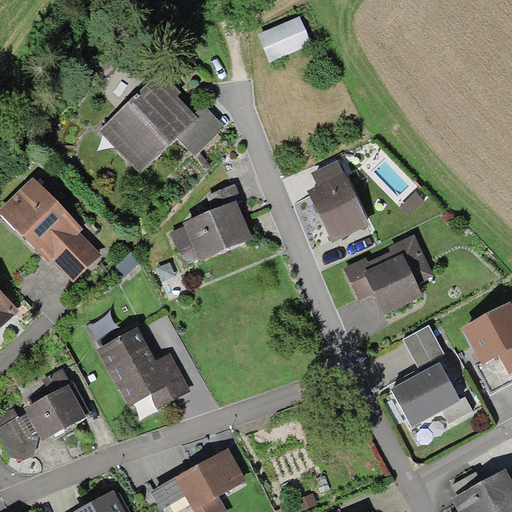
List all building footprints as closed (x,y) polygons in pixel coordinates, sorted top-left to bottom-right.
[(300,18),(259,34),(270,62),(311,46),(300,18)] [(180,95),(161,75),(101,133),(142,175),(178,140),(195,158),(225,129),(205,107),(194,118),(176,100),(180,95)] [(340,161),(313,174),(320,188),(308,194),(333,245),(371,227),(340,161)] [(33,181),(0,214),(0,215),(47,262),(51,258),(75,282),(101,255),(79,233),(82,230),(33,181)] [(236,184),(207,197),(214,212),(184,225),(185,227),(170,234),(183,266),(197,260),(199,263),(253,239),(237,204),(243,201),(236,184)] [(367,259),(344,271),(359,302),(374,295),(385,316),(423,297),(418,286),(435,278),(415,236),(389,249),(394,259),(372,269),(367,259)] [(0,329),(18,312),(0,294),(0,329)] [(511,310),(510,306),(463,331),(479,359),(482,364),(478,366),(492,392),(511,381),(511,377),(510,374),(511,372),(511,310)] [(403,341),(418,369),(445,355),(429,327),(403,341)] [(138,330),(105,347),(134,404),(166,388),(173,400),(192,391),(172,354),(155,363),(138,330)] [(415,378),(393,390),(413,430),(444,414),(449,425),(472,412),(464,398),(460,401),(440,365),(415,378)] [(67,366),(45,378),(54,393),(30,407),(46,436),(85,414),(72,391),(79,387),(67,366)] [(27,438),(12,411),(0,417),(0,437),(12,458),(34,458),(36,439),(27,438)] [(228,449),(155,492),(166,509),(185,498),(193,511),(228,511),(221,498),(247,482),(228,449)] [(483,484),(477,473),(453,486),(460,498),(455,501),(460,511),(511,511),(511,471),(508,474),(507,471),(483,484)] [(124,511),(114,493),(78,511),(124,511)]
